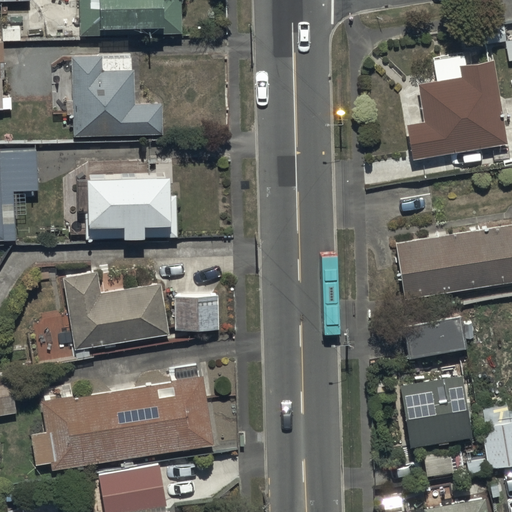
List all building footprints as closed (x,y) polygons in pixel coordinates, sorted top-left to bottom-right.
[(76,0),(77,25),(178,23),(177,0),(76,0)] [(99,43),(68,43),(69,127),(159,126),(158,92),(133,92),(133,48),(99,48),(99,43)] [(409,148),(503,133),(490,50),(467,54),(465,46),(431,52),(434,68),(416,71),(423,110),(404,113),(409,148)] [(33,142),(0,143),(0,230),(14,230),(13,206),(22,205),(21,179),(35,179),(33,142)] [(170,158),(79,160),(81,231),(172,229),(170,158)] [(511,197),(511,214),(395,233),(404,288),(511,271),(511,196),(511,197)] [(97,263),(61,268),(73,339),(163,324),(155,275),(100,284),(97,263)] [(214,290),(172,289),(171,325),(213,326),(214,290)] [(459,306),(401,313),(405,344),(463,337),(459,306)] [(208,432),(197,364),(40,390),(44,419),(29,421),(34,453),(46,451),(47,459),(208,432)] [(460,367),(399,375),(407,436),(468,428),(460,367)] [(7,368),(0,369),(0,407),(13,405),(7,368)] [(511,455),(511,412),(481,418),(488,459),(511,455)] [(458,442),(421,446),(424,467),(460,464),(458,442)] [(157,456),(95,466),(101,511),(169,511),(167,501),(164,502),(157,456)] [(487,511),(484,490),(422,499),(423,511),(487,511)]
